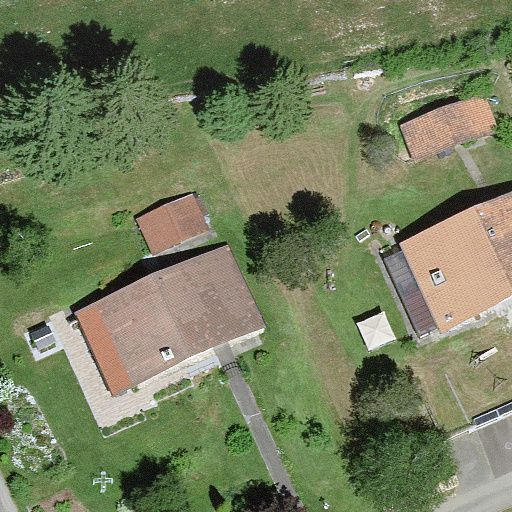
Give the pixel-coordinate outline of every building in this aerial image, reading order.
[(420,159),(504,128),(490,90),(406,121),(420,159)] [(157,251),(218,227),(202,187),(141,211),(157,251)] [(511,207),(385,263),(417,337),(510,297),(511,302),(511,207)] [(257,333),(224,257),(84,317),(117,393),(222,348),(257,333)] [(511,329),(509,328),(411,376),(442,443),(511,414),(511,329)]
